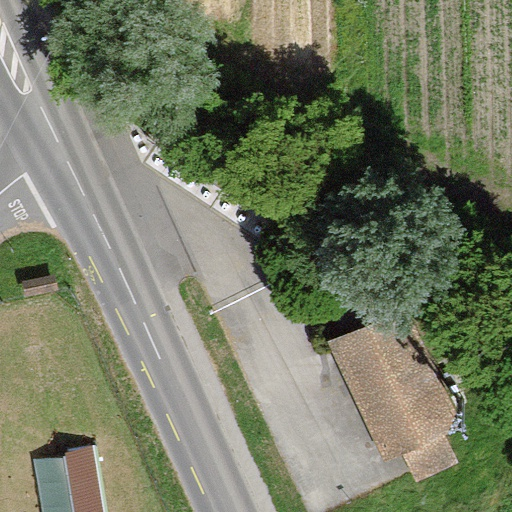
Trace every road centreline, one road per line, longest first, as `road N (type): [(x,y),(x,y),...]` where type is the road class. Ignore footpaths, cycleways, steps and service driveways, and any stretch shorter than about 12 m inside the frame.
road 1 (tertiary): [(230,511),(61,149)]
road 2 (tertiary): [(61,149),(53,91),(12,0)]
